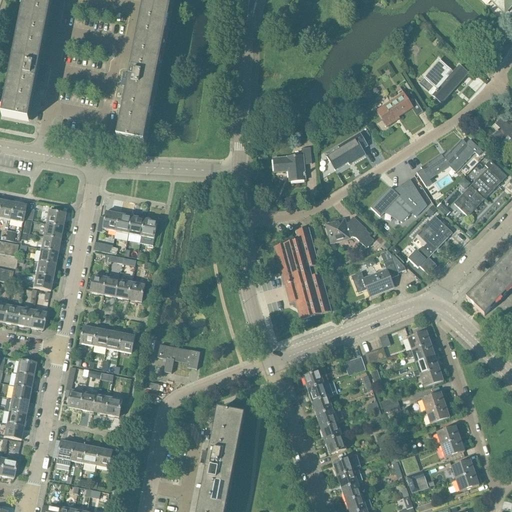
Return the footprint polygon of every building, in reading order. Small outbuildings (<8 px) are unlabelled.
[(26,122),(34,81),(38,82),(44,77),(45,70),(36,69),(49,0),(26,0),(4,118),(26,122)] [(131,88),(120,140),(143,145),(171,0),(147,0),(133,75),(124,74),(123,80),(127,87),(131,88)] [(511,0),(490,0),(504,13),(511,5),(511,0)] [(423,79),(418,84),(428,94),(442,105),(468,75),(459,66),(453,73),(439,60),(423,79)] [(403,94),(376,111),(386,128),(400,120),(399,118),(412,110),(416,117),(423,113),(411,94),(405,97),(403,94)] [(511,121),(505,115),(495,126),(499,130),(491,138),(500,146),(508,138),(511,141),(511,121)] [(339,149),(326,157),(335,172),(348,164),(349,166),(365,156),(362,150),(367,147),(360,134),(337,147),(339,149)] [(422,171),(417,174),(426,189),(428,188),(428,187),(426,187),(423,183),(450,166),(456,171),(454,173),(455,174),(457,172),(474,154),(478,157),(482,153),(482,152),(470,141),(466,145),(462,141),(451,152),(445,159),(444,160),(441,155),(421,169),(422,171)] [(286,158),(273,159),(274,174),(288,173),(289,183),(306,182),(305,165),(311,165),(310,149),(301,150),(302,156),(286,157),(286,158)] [(488,169),(457,202),(463,208),(461,211),(458,214),(463,220),(466,217),(469,214),(484,199),(485,200),(502,182),(507,177),(490,161),(485,166),(488,169)] [(390,189),(371,209),(380,218),(384,214),(387,210),(402,224),(411,214),(416,218),(427,206),(410,181),(409,181),(410,183),(395,193),(393,192),(390,189)] [(0,201),(0,220),(9,222),(13,204),(0,201)] [(22,224),(25,207),(13,204),(9,222),(22,224)] [(441,204),(437,209),(447,217),(450,213),(441,204)] [(432,206),(426,213),(427,214),(430,218),(437,211),(433,207),(432,206)] [(27,211),(25,221),(26,221),(32,222),(34,212),(27,211)] [(65,216),(47,212),(45,225),(62,229),(65,216)] [(106,213),(103,231),(116,233),(119,215),(106,213)] [(119,215),(116,233),(128,236),(132,218),(119,215)] [(426,245),(418,253),(416,251),(408,260),(418,269),(419,267),(428,275),(436,266),(429,259),(452,234),(435,217),(417,236),(426,245)] [(132,218),(128,236),(141,238),(145,220),(132,218)] [(331,244),(352,238),(356,239),(366,249),(374,242),(369,237),(370,236),(366,231),(353,218),(348,223),(345,224),(344,222),(327,226),(331,244)] [(145,220),(141,238),(154,241),(158,223),(145,220)] [(42,238),(44,238),(60,241),(62,229),(45,225),(42,238)] [(298,241),(274,248),(280,273),(281,274),(282,278),(289,304),(294,303),(295,303),(297,302),(299,302),(304,320),(310,318),(332,312),(321,274),(309,229),(308,229),(306,229),(295,232),(298,241)] [(470,230),(466,234),(470,238),(475,234),(470,230)] [(7,232),(5,242),(13,244),(13,243),(15,234),(7,232)] [(21,239),(21,241),(28,242),(28,240),(32,241),(33,237),(29,236),(29,235),(22,234),(21,239)] [(40,251),(42,251),(57,254),(60,241),(44,238),(42,238),(40,251)] [(95,243),(93,252),(98,253),(103,254),(104,247),(105,245),(95,243)] [(6,244),(3,256),(9,257),(11,245),(6,244)] [(386,244),(382,248),(386,251),(386,252),(387,251),(390,247),(386,244)] [(11,245),(9,257),(15,258),(18,247),(11,245)] [(37,263),(39,264),(55,267),(57,254),(42,251),(40,251),(37,263)] [(511,251),(466,299),(484,317),(511,287),(511,251)] [(361,274),(351,278),(358,295),(367,291),(370,298),(394,289),(390,280),(398,276),(398,275),(406,271),(405,268),(393,256),(392,257),(388,252),(380,255),(384,265),(386,270),(387,272),(364,281),(363,279),(361,274)] [(35,276),(37,276),(52,279),(55,267),(39,264),(37,263),(35,276)] [(6,271),(4,283),(10,284),(13,273),(6,271)] [(32,289),(50,292),(52,279),(37,276),(35,276),(32,289)] [(94,276),(90,294),(103,296),(106,281),(107,279),(94,276)] [(107,279),(106,281),(103,296),(116,299),(119,283),(119,281),(107,279)] [(119,281),(119,283),(116,299),(129,301),(132,284),(119,281)] [(142,304),(145,286),(132,284),(129,301),(142,304)] [(7,307),(4,324),(17,327),(20,309),(7,307)] [(29,329),(33,312),(20,309),(17,327),(29,329)] [(42,332),(45,314),(33,312),(29,329),(42,332)] [(84,328),(80,345),(93,348),(97,330),(84,328)] [(106,350),(106,348),(109,333),(97,330),(93,348),(106,350)] [(118,353),(119,351),(122,335),(109,333),(106,348),(106,350),(118,353)] [(411,352),(431,346),(426,333),(407,339),(411,352)] [(131,355),(135,338),(122,335),(119,351),(118,353),(131,355)] [(187,369),(189,370),(197,371),(200,354),(160,346),(157,359),(166,361),(164,373),(171,375),(174,365),(174,362),(188,365),(187,369)] [(415,364),(435,358),(431,346),(411,352),(407,354),(409,360),(413,358),(415,364)] [(376,351),(379,363),(387,360),(383,349),(376,351)] [(370,353),(374,365),(379,363),(376,351),(370,353)] [(374,365),(370,353),(365,355),(368,367),(374,365)] [(366,372),(361,358),(355,360),(359,374),(366,372)] [(435,358),(415,364),(417,371),(413,372),(415,378),(420,377),(439,370),(435,358)] [(349,362),(353,376),(359,374),(355,360),(349,362)] [(35,365),(18,362),(15,375),(33,378),(35,365)] [(353,376),(349,362),(343,364),(348,378),(353,376)] [(439,370),(420,377),(424,390),(443,383),(439,370)] [(308,391),(329,384),(324,371),(303,378),(308,391)] [(13,387),(28,390),(30,391),(33,378),(15,375),(13,387)] [(381,382),(379,377),(379,376),(373,379),(375,385),(381,382)] [(312,404),(329,398),(333,397),(329,384),(308,391),(312,404)] [(30,391),(28,390),(13,387),(10,400),(28,403),(30,391)] [(71,391),(68,409),(81,411),(84,394),(71,391)] [(84,394),(81,411),(93,414),(97,396),(84,394)] [(426,413),(445,407),(441,394),(421,401),(426,413)] [(97,396),(93,414),(106,416),(109,399),(97,396)] [(316,417),(333,411),(329,398),(312,404),(316,417)] [(383,409),(398,403),(396,398),(381,403),(383,409)] [(119,419),(122,401),(109,399),(106,416),(119,419)] [(28,403),(10,400),(8,412),(25,416),(28,403)] [(398,403),(383,409),(385,414),(400,409),(398,403)] [(445,407),(426,413),(430,426),(449,420),(445,407)] [(321,430),(337,424),(335,417),(338,416),(336,410),(333,411),(316,417),(321,430)] [(25,416),(8,412),(5,425),(23,429),(25,416)] [(224,511),(244,417),(221,413),(218,412),(218,413),(210,453),(205,452),(202,465),(208,466),(198,511),(224,511)] [(325,443),(342,437),(337,424),(321,430),(325,443)] [(3,438),(20,442),(23,429),(5,425),(3,438)] [(440,447),(460,440),(456,428),(436,434),(440,447)] [(408,433),(393,438),(394,443),(410,438),(408,433)] [(378,444),(391,440),(389,434),(376,438),(378,444)] [(342,437),(325,443),(330,456),(346,450),(342,437)] [(410,438),(394,443),(396,449),(412,444),(410,438)] [(380,451),(393,446),(391,440),(378,444),(380,451)] [(460,440),(440,447),(445,460),(464,453),(460,440)] [(54,453),(53,458),(58,459),(59,454),(60,447),(61,443),(56,442),(55,446),(54,453)] [(58,459),(57,465),(70,467),(71,463),(71,461),(74,445),(61,442),(61,443),(60,447),(59,454),(58,459)] [(83,465),(84,463),(87,448),(74,445),(71,463),(83,465)] [(96,468),(96,466),(99,450),(87,448),(84,463),(83,465),(96,468)] [(109,470),(112,453),(99,450),(96,466),(96,468),(109,470)] [(337,478),(358,471),(358,470),(361,469),(357,457),(333,465),(337,478)] [(0,477),(13,480),(16,463),(3,460),(0,475),(0,477)] [(455,481),(474,474),(470,461),(451,468),(455,481)] [(418,466),(404,471),(404,472),(406,477),(420,472),(418,466)] [(358,471),(337,478),(341,490),(358,484),(358,485),(363,483),(358,471)] [(422,473),(406,478),(408,484),(412,494),(419,492),(416,481),(424,478),(423,472),(422,473)] [(474,474),(455,481),(459,494),(479,487),(474,474)] [(363,498),(358,485),(358,484),(341,490),(346,504),(363,498)] [(363,498),(346,504),(348,511),(363,511),(367,511),(372,509),(368,496),(363,498)] [(417,508),(417,511),(424,511),(434,509),(432,503),(417,508)]
